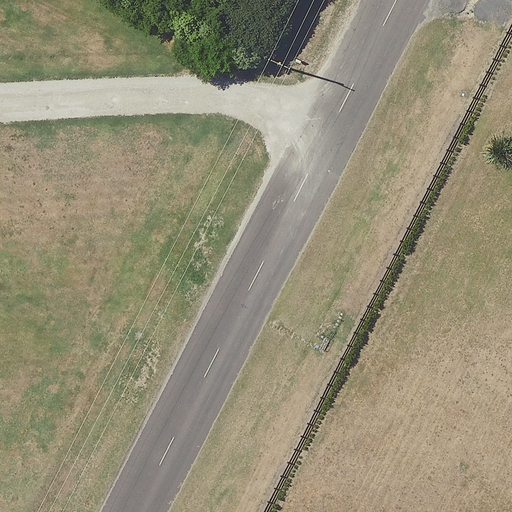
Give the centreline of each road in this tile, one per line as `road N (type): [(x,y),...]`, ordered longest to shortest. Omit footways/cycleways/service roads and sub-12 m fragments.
road 1 (unclassified): [(393,0),(132,511)]
road 2 (unknown): [(0,103),(219,99),(320,143)]
